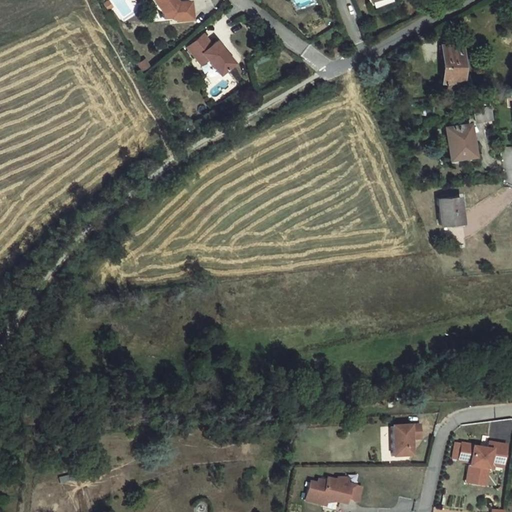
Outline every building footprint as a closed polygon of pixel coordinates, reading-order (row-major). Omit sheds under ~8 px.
[(172,0),(152,0),(149,8),(155,10),(166,26),(167,30),(178,29),(178,32),(197,30),(195,13),(183,14),(172,0)] [(376,0),(374,1),(379,12),(398,4),(395,0),(376,0)] [(218,57),(209,46),(192,60),(201,71),(206,67),(211,74),(213,72),(225,87),(240,75),(222,53),(218,57)] [(337,46),(330,50),(333,55),(341,51),(337,46)] [(447,92),(466,93),(468,56),(447,55),(447,92)] [(206,67),(201,71),(207,78),(211,74),(206,67)] [(488,117),(478,118),(480,131),(490,130),(488,117)] [(480,163),(476,132),(452,135),(453,148),(460,147),(462,165),(480,163)] [(466,231),(466,206),(444,207),(444,232),(466,231)] [(420,426),(392,428),(394,457),(413,456),(411,440),(421,439),(420,426)] [(506,444),(488,442),(487,448),(487,449),(487,451),(483,450),(481,448),(473,446),(473,445),(461,443),(458,461),(470,462),(468,477),(481,479),(483,467),(489,468),(494,469),(494,466),(503,467),(506,444)] [(489,468),(483,467),(481,479),(468,477),(467,482),(486,485),(489,468)] [(358,499),(361,485),(351,483),(350,486),(347,485),(348,478),(344,477),(337,477),(337,480),(327,478),(326,481),(318,480),(317,484),(310,483),(307,501),(327,504),(328,498),(348,501),(349,497),(358,499)]
